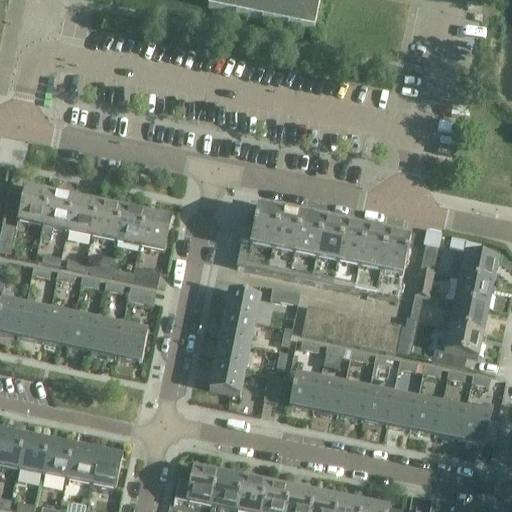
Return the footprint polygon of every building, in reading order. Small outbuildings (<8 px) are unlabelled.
[(208,0),(206,12),(312,34),(319,0),(208,0)] [(16,228),(41,233),(41,231),(48,198),(23,193),(16,228)] [(41,231),(41,233),(38,246),(49,248),(52,235),(65,238),(72,203),(48,198),(41,231)] [(72,203),(65,238),(89,243),(97,208),(72,203)] [(97,208),(89,243),(114,248),(121,213),(97,208)] [(121,213),(114,248),(138,253),(145,218),(121,213)] [(235,273),(266,279),(278,221),(255,216),(252,232),(241,230),(237,250),(240,251),(235,273)] [(145,218),(138,253),(163,258),(170,223),(145,218)] [(278,221),(266,279),(288,284),(299,225),(278,221)] [(299,225),(288,284),(310,288),(321,229),(299,225)] [(321,229),(310,288),(331,292),(342,234),(321,229)] [(0,234),(0,258),(9,260),(15,233),(1,230),(0,234)] [(342,234),(331,292),(353,297),(364,238),(342,234)] [(364,238),(353,297),(374,301),(386,243),(364,238)] [(386,243),(374,301),(397,306),(409,247),(386,243)] [(462,257),(462,258),(477,261),(480,249),(466,247),(464,246),(462,257)] [(424,250),(418,276),(432,279),(437,253),(424,250)] [(462,258),(457,283),(492,290),(497,265),(477,261),(462,258)] [(42,260),(40,267),(40,268),(58,272),(60,264),(42,260)] [(103,264),(101,272),(108,273),(110,266),(103,264)] [(66,265),(64,273),(82,277),(84,269),(66,265)] [(84,269),(82,277),(107,282),(109,274),(84,269)] [(48,284),(50,276),(32,272),(30,281),(48,284)] [(132,279),(130,287),(156,292),(158,278),(133,273),(132,279)] [(109,274),(107,282),(130,287),(132,279),(109,274)] [(418,276),(414,299),(429,302),(432,279),(418,276)] [(73,289),(74,281),(56,277),(55,286),(73,289)] [(96,294),(98,286),(80,282),(78,290),(96,294)] [(457,283),(452,307),(487,314),(492,290),(457,283)] [(121,299),(122,291),(107,288),(106,296),(121,299)] [(151,312),(154,298),(129,293),(126,306),(151,312)] [(268,306),(296,311),(298,299),(271,294),(268,306)] [(227,297),(223,319),(254,325),(258,303),(227,297)] [(414,299),(409,324),(416,326),(421,302),(428,303),(429,302),(414,299)] [(0,338),(17,342),(24,311),(0,306),(0,338)] [(452,307),(447,330),(482,338),(487,314),(452,307)] [(24,311),(17,342),(40,347),(47,316),(24,311)] [(300,340),(314,343),(320,315),(306,312),(300,340)] [(320,315),(314,343),(327,346),(333,318),(320,315)] [(47,316),(40,347),(64,352),(71,321),(47,316)] [(333,318),(327,346),(341,348),(346,320),(333,318)] [(223,319),(218,344),(249,350),(254,325),(223,319)] [(346,320),(341,348),(353,351),(360,323),(346,320)] [(71,321),(64,352),(89,357),(98,327),(71,321)] [(360,323),(353,351),(366,354),(372,326),(360,323)] [(372,326),(366,354),(380,356),(386,328),(372,326)] [(98,327),(89,357),(116,363),(121,332),(98,327)] [(386,328),(380,356),(394,359),(400,331),(386,328)] [(434,353),(431,367),(462,373),(465,361),(477,364),(482,338),(447,330),(442,355),(434,353)] [(121,332),(116,363),(140,368),(146,337),(121,332)] [(279,352),(287,353),(288,353),(291,335),(283,333),(279,352)] [(401,341),(398,354),(406,356),(409,342),(401,341)] [(218,344),(213,369),(244,375),(249,350),(218,344)] [(317,358),(318,350),(300,346),(299,354),(317,358)] [(324,360),(348,365),(350,356),(325,352),(324,360)] [(350,356),(348,365),(372,369),(374,361),(350,356)] [(274,376),(282,378),(286,360),(278,358),(274,376)] [(374,361),(372,369),(390,373),(392,365),(374,361)] [(414,378),(416,370),(398,366),(397,374),(414,378)] [(238,401),(244,375),(213,369),(207,395),(238,401)] [(439,383),(441,375),(422,371),(421,379),(439,383)] [(463,388),(465,380),(447,376),(445,384),(463,388)] [(294,380),(288,411),(312,416),(318,385),(294,380)] [(487,393),(489,385),(471,381),(470,389),(487,393)] [(262,407),(276,409),(281,384),(267,382),(262,407)] [(318,385),(312,416),(335,421),(342,390),(318,385)] [(342,390),(335,421),(360,426),(366,395),(342,390)] [(366,395),(360,426),(386,432),(393,400),(366,395)] [(393,400),(386,432),(410,436),(417,405),(393,400)] [(417,405),(410,436),(434,441),(440,410),(417,405)] [(465,415),(459,446),(483,451),(484,449),(488,427),(490,420),(490,419),(491,411),(480,409),(479,418),(465,415)] [(440,410),(434,441),(459,446),(465,415),(440,410)] [(488,427),(484,449),(492,451),(496,429),(488,427)] [(0,436),(0,471),(16,475),(23,441),(0,436)] [(23,441),(16,475),(40,480),(47,446),(23,441)] [(47,446),(40,480),(64,485),(71,451),(47,446)] [(71,451),(64,485),(88,490),(96,456),(71,451)] [(96,456),(88,490),(113,495),(120,461),(96,456)] [(184,508),(203,511),(209,511),(216,478),(191,473),(188,488),(177,485),(173,505),(184,507),(184,508)] [(216,478),(209,511),(234,511),(241,483),(216,478)] [(241,483),(234,511),(260,511),(265,488),(241,483)] [(265,488),(260,511),(285,511),(290,493),(265,488)] [(290,493),(285,511),(310,511),(314,498),(290,493)] [(314,498),(310,511),(336,511),(338,503),(314,498)] [(338,503),(336,511),(361,511),(362,508),(338,503)]
